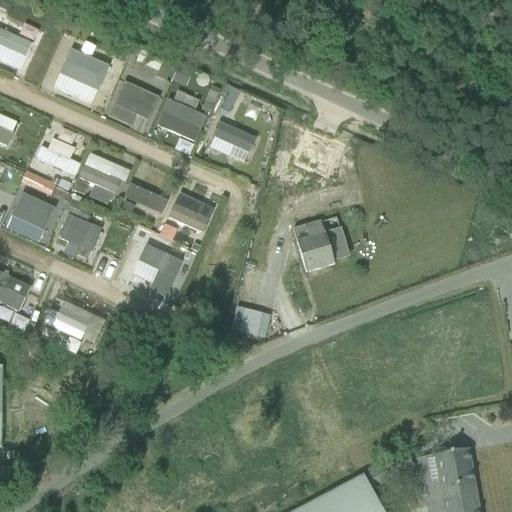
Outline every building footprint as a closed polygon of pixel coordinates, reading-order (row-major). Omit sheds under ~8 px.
[(0,46),(29,57),(34,41),(0,29),(0,46)] [(59,76),(53,90),(90,106),(96,92),(107,69),(70,52),(60,76),(59,76)] [(124,84),(114,107),(138,118),(143,107),(152,111),(157,100),(124,84)] [(167,104),(156,128),(193,144),(204,120),(193,115),(197,105),(176,96),(171,105),(167,104)] [(221,122),(208,149),(244,166),(257,139),(221,122)] [(319,139),(324,163),(336,160),(331,136),(319,139)] [(46,137),(37,164),(76,177),(80,164),(71,160),(75,147),(46,137)] [(119,194),(128,169),(88,155),(79,180),(119,194)] [(269,181),(273,201),(343,187),(339,167),(269,181)] [(22,187),(51,196),(55,184),(26,175),(22,187)] [(159,220),(168,201),(131,184),(122,203),(159,220)] [(21,195),(11,217),(44,233),(54,211),(21,195)] [(67,217),(57,241),(90,255),(101,231),(67,217)] [(292,232),(305,274),(334,266),(324,235),(323,235),(320,223),(292,232)] [(341,228),(329,232),(340,261),(352,256),(341,228)] [(145,249),(138,264),(158,273),(150,292),(164,299),(180,265),(145,249)] [(0,275),(0,305),(16,314),(23,300),(3,290),(8,279),(0,275)] [(40,385),(7,402),(17,420),(49,403),(40,385)] [(235,413),(244,437),(277,425),(268,401),(235,413)] [(403,451),(361,473),(364,479),(369,489),(411,466),(403,451)] [(426,486),(416,488),(420,509),(426,508),(426,511),(478,511),(467,451),(434,457),(434,460),(422,462),(426,486)] [(381,511),(369,489),(364,479),(300,511),(381,511)]
